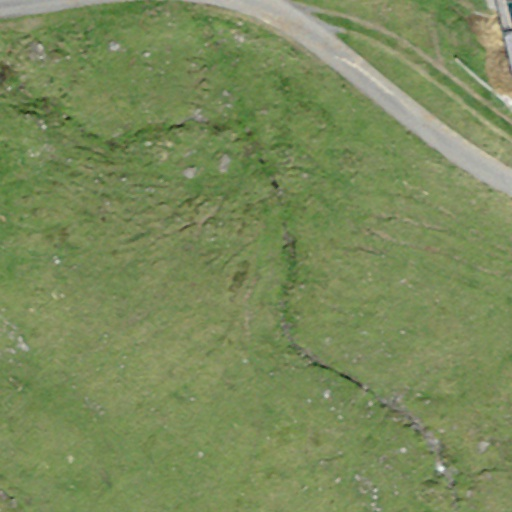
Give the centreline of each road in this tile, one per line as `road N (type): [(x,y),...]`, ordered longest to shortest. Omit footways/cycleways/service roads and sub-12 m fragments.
road 1 (track): [(250,0),(308,32),(459,154),(511,186)]
road 2 (track): [(511,128),(383,37),(254,0)]
